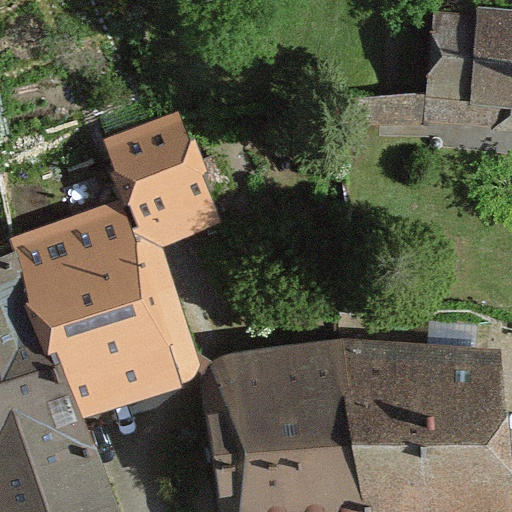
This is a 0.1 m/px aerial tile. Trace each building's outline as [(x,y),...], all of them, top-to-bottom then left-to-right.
[(511,0),(439,0),(435,98),(511,101),(511,0)] [(119,178),(9,218),(85,422),(180,374),(133,234),(231,200),(225,185),(247,177),(231,135),(217,140),(194,80),(96,115),(119,178)] [(13,241),(0,246),(0,511),(114,511),(60,356),(13,241)] [(368,511),(340,344),(230,356),(218,360),(210,368),(204,379),(204,391),(223,511),(368,511)] [(505,511),(490,356),(340,344),(368,511),(505,511)]
